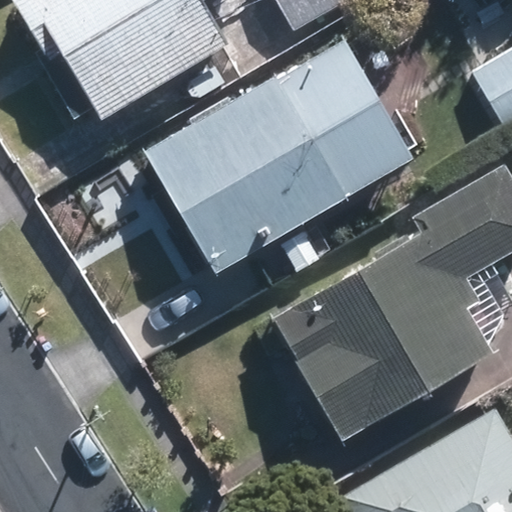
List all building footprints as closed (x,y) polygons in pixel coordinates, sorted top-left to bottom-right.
[(208,0),(37,0),(7,19),(64,109),(151,55),(176,94),(241,53),(208,0)] [(267,0),(291,37),(348,0),(267,0)] [(511,44),(507,38),(443,83),(476,130),(511,104),(511,44)] [(345,53),(137,165),(190,262),(398,150),(345,53)] [(511,200),(498,178),(234,342),(306,456),(511,327),(511,200)] [(511,511),(511,450),(484,409),(336,511),(511,511)]
